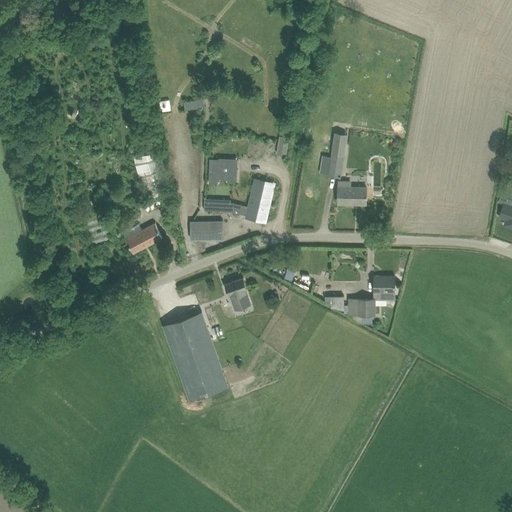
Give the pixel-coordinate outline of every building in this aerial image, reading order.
[(158,100),(159,111),(171,109),(169,98),(158,100)] [(183,99),(184,107),(203,106),(203,98),(183,99)] [(276,153),(286,155),(289,137),(285,136),(279,135),(276,153)] [(269,139),(266,151),(273,152),(275,140),(269,139)] [(160,150),(135,156),(139,171),(164,165),(160,150)] [(332,156),(329,174),(341,176),(344,155),(332,153),(332,156)] [(209,182),(218,182),(218,180),(237,181),(238,158),(219,157),(219,158),(210,158),(209,182)] [(248,215),(247,216),(265,220),(274,181),(256,177),(253,190),(250,206),(231,201),(231,199),(205,198),(204,209),(230,210),(248,215)] [(338,202),(366,203),(366,186),(351,186),(351,180),(339,180),(338,186),(338,202)] [(504,224),(511,226),(511,189),(504,187),(499,200),(504,202),(499,216),(506,218),(504,224)] [(144,198),(148,210),(172,201),(167,189),(144,198)] [(108,193),(103,198),(108,203),(113,198),(108,193)] [(103,212),(86,217),(93,242),(111,237),(103,212)] [(191,222),(191,238),(223,237),(222,221),(191,222)] [(134,226),(123,231),(126,237),(126,238),(129,243),(133,252),(162,237),(158,228),(155,223),(143,229),(139,223),(134,226)] [(374,297),(374,298),(376,298),(395,298),(395,285),(395,275),(374,275),(374,285),(374,297)] [(244,277),(225,283),(228,293),(229,294),(231,293),(233,301),(236,308),(250,303),(246,288),(247,287),(247,286),(244,277)] [(331,295),(331,304),(344,304),(344,295),(331,295)] [(348,313),(348,314),(354,314),(363,314),(376,314),(376,298),(374,298),(374,297),(348,297),(348,304),(348,307),(348,312),(348,313)] [(203,310),(163,324),(190,398),(229,384),(213,339),(206,320),(203,310)]
